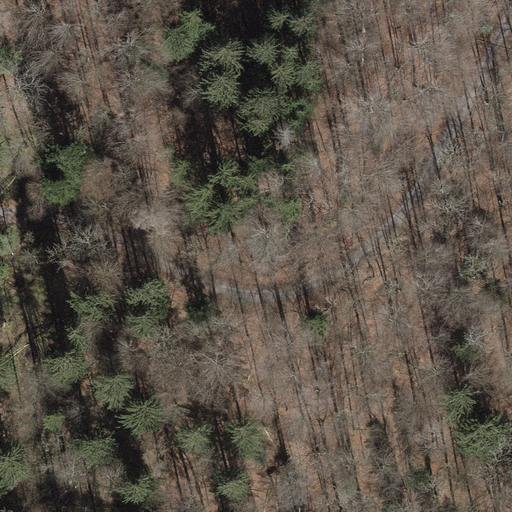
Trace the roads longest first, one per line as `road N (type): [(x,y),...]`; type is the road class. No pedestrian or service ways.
road 1 (track): [(0,215),(43,212),(75,221),(218,287),(265,294),(325,280),(430,174),(511,1)]
road 2 (track): [(511,442),(447,462),(355,445),(262,415),(190,356),(165,320),(138,252)]
